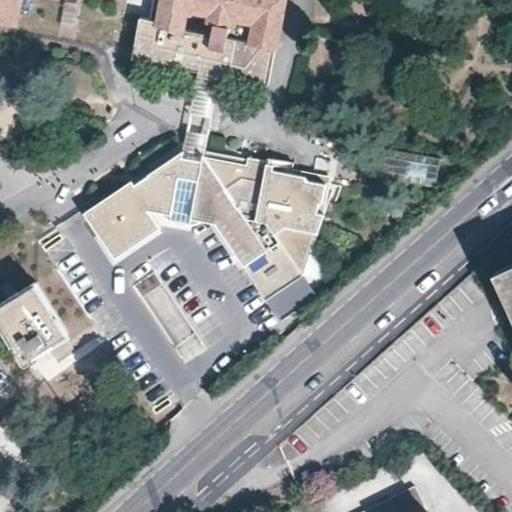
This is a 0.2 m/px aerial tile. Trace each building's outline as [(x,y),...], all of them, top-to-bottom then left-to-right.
[(0,0),(0,17),(134,41),(132,52),(198,63),(219,67),(269,76),(274,45),(270,45),(271,41),(275,41),(281,0),(0,0)] [(205,146),(219,67),(198,63),(183,142),(205,146)] [(439,154),(362,141),(357,171),(433,185),(439,154)] [(203,159),(180,155),(183,142),(88,208),(116,249),(162,218),(148,200),(158,193),(165,204),(197,210),(198,210),(209,203),(216,214),(266,290),(303,266),(318,224),(325,204),(318,203),(320,193),(323,193),(327,174),(310,171),(307,166),(266,159),(267,151),(248,147),(248,155),(206,147),(205,146),(203,159)] [(203,159),(205,146),(183,142),(180,155),(203,159)] [(165,204),(158,193),(148,200),(165,204)] [(216,214),(209,203),(198,210),(216,214)] [(511,266),(499,273),(511,300),(511,266)] [(66,328),(51,302),(48,304),(35,281),(0,300),(0,308),(11,327),(9,328),(24,352),(66,328)] [(82,358),(107,344),(102,335),(77,348),(82,358)] [(431,511),(417,481),(352,511),(431,511)]
